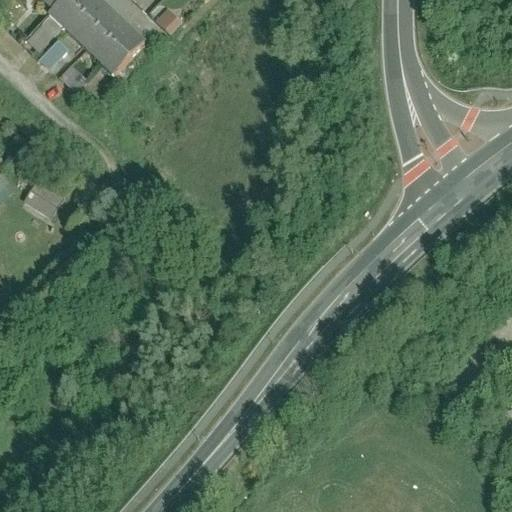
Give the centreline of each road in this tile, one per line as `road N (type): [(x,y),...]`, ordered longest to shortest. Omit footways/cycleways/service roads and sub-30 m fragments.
road 1 (tertiary): [(164,511),(354,292),(459,196)]
road 2 (track): [(64,124),(107,162),(112,182),(94,223),(65,248)]
road 3 (primary): [(459,196),(415,117),(402,72)]
road 4 (primary): [(511,140),(466,134),(434,116),(402,72)]
